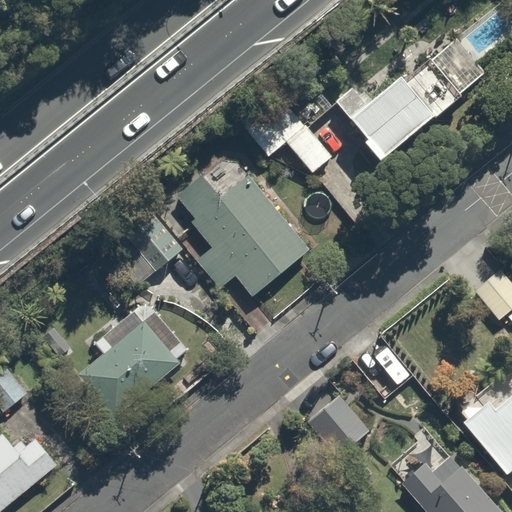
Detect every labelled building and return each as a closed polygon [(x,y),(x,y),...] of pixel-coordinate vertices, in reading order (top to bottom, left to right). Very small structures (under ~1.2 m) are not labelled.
[(360,86),(340,103),(385,156),(404,141),(406,144),(423,130),(428,136),(466,104),(459,95),(484,74),(457,42),(378,108),(360,86)] [(282,108),(237,132),(266,166),(284,151),(311,182),(331,165),(282,108)] [(202,170),(175,195),(197,218),(192,222),(217,249),(199,266),(223,292),(240,277),(262,300),(318,248),(249,173),(225,195),(202,170)] [(187,249),(143,209),(132,222),(144,232),(134,243),(166,272),(187,249)] [(511,279),(505,271),(480,292),(504,321),(511,314),(511,279)] [(109,356),(82,380),(115,417),(194,347),(150,298),(98,343),(109,356)] [(57,329),(42,341),(61,363),(75,352),(57,329)] [(4,356),(0,360),(0,405),(6,411),(33,385),(4,356)] [(511,362),(456,409),(511,476),(511,362)] [(345,395),(327,410),(360,449),(378,433),(345,395)] [(8,433),(0,439),(0,511),(1,511),(63,464),(42,438),(30,448),(26,442),(19,448),(8,433)] [(423,439),(391,467),(430,511),(503,511),(505,511),(455,455),(445,464),(423,439)]
